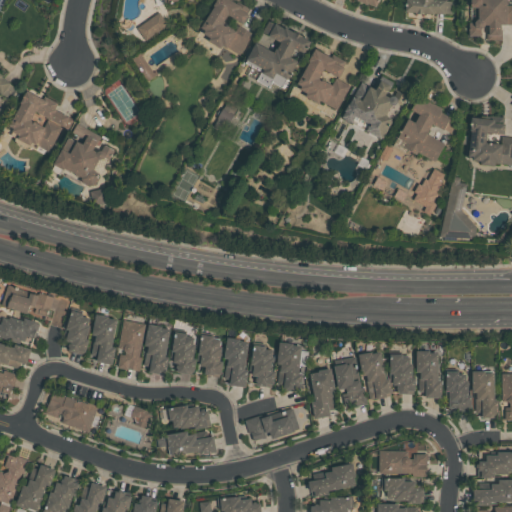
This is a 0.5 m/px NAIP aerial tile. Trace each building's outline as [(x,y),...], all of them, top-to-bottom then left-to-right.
[(238,26),(252,34),(238,56),(222,46),(220,49),(206,41),(208,38),(202,34),(203,31),(199,29),(216,0),(227,0),(239,7),(238,10),(247,15),(242,25),(226,15),(221,24),(235,32),(238,26)] [(378,0),(375,9),(366,4),(365,6),(355,1),(355,0),(378,0)] [(439,0),(455,2),(454,16),(433,13),(433,15),(403,12),(403,0),(439,0)] [(477,20),(477,9),(470,9),(470,0),(505,0),(505,5),(511,5),(511,25),(501,25),(500,41),(486,41),(486,24),(483,24),(483,26),(482,28),(479,30),(479,37),(468,37),(468,24),(473,23),(474,22),(477,20)] [(137,25),(144,39),(168,25),(161,12),(137,25)] [(254,43),(272,53),(274,49),(276,50),(279,43),(261,33),(268,20),(294,34),(294,33),(300,36),(300,37),(309,42),(302,54),(293,49),(289,57),(297,61),(287,80),(275,74),(272,79),(260,73),(262,69),(245,60),(254,43)] [(314,50),(334,61),(333,64),(343,69),(338,78),(323,70),(318,79),(330,85),(334,78),(348,86),(335,110),(319,101),(317,104),(303,97),(305,94),(298,91),(300,86),(296,84),(314,50)] [(157,73),(140,51),(132,58),(149,80),(157,73)] [(0,77),(11,86),(3,96),(0,93),(0,77)] [(339,117),(360,82),(373,89),(379,80),(389,86),(383,95),(393,101),(384,115),(392,119),(380,140),(364,131),(367,125),(354,117),(350,123),(339,117)] [(7,126),(26,92),(47,103),(45,106),(66,118),(47,153),(34,146),(31,144),(28,148),(13,140),(15,137),(9,134),(12,129),(7,126)] [(416,98),(424,102),(425,100),(439,108),(438,110),(441,111),(440,113),(455,122),(449,133),(442,129),(441,130),(431,124),(425,134),(443,145),(432,163),(415,153),(414,155),(403,149),(406,144),(396,138),(407,119),(413,122),(417,116),(408,111),(416,98)] [(225,132),(238,107),(227,101),(213,125),(225,132)] [(470,118),(493,120),(492,123),(503,124),(502,136),(511,137),(511,165),(492,163),(492,167),(478,166),(479,162),(471,161),(472,157),(466,157),(470,118)] [(95,153),(96,152),(98,151),(101,152),(102,154),(103,157),(101,159),(99,160),(97,160),(91,170),(96,173),(95,176),(98,177),(92,187),(90,186),(89,187),(78,182),(79,178),(53,164),(67,138),(80,146),(84,139),(71,133),(76,124),(100,137),(97,142),(96,142),(91,151),(95,153)] [(384,145),(391,149),(384,161),(377,157),(384,145)] [(433,169),(443,175),(439,183),(441,184),(436,193),(437,194),(434,199),(438,202),(429,216),(421,211),(424,206),(411,199),(415,193),(412,192),(417,183),(420,185),(423,179),(426,181),(433,169)] [(460,210),(476,227),(474,239),(438,236),(451,176),(458,178),(458,183),(466,184),(460,210)] [(88,192),(104,188),(107,203),(92,207),(88,192)] [(8,284),(38,294),(39,291),(54,296),(50,308),(48,308),(46,315),(34,311),(36,307),(32,305),(29,307),(27,312),(1,304),(8,284)] [(71,309),(83,313),(82,316),(89,318),(88,323),(90,324),(86,337),(89,338),(85,352),(84,351),(83,354),(68,350),(71,340),(65,339),(68,328),(66,328),(71,309)] [(116,346),(113,364),(95,361),(96,356),(90,355),(92,343),(91,343),(96,313),(108,315),(108,317),(117,319),(112,345),(116,346)] [(0,323),(1,324),(3,317),(9,319),(10,317),(24,321),(25,318),(35,322),(33,329),(35,329),(33,336),(26,334),(24,340),(16,337),(16,339),(14,338),(13,340),(0,335),(0,323)] [(118,347),(123,319),(145,323),(138,356),(142,357),(139,369),(127,367),(127,368),(118,366),(120,353),(125,354),(125,351),(124,348),(118,347)] [(170,329),(165,356),(168,357),(166,370),(160,369),(159,373),(148,371),(149,366),(143,365),(147,345),(144,344),(148,323),(162,325),(162,327),(170,329)] [(174,330),(188,332),(187,335),(194,336),(193,343),(195,344),(193,358),(196,358),(193,373),(177,371),(178,368),(176,368),(176,362),(173,362),(174,357),(170,357),(174,330)] [(214,335),(213,338),(220,339),(219,346),(222,346),(220,360),(222,361),(221,373),(214,372),(213,374),(204,373),(205,366),(200,365),(201,360),(197,359),(200,338),(202,338),(203,334),(214,335)] [(227,336),(240,338),(240,340),(248,341),(244,369),(248,369),(246,387),(229,385),(230,379),(223,378),(226,358),(224,357),(227,336)] [(301,345),(298,373),(301,374),(300,387),(294,386),(294,390),(284,389),(285,384),(277,383),(280,363),(276,363),(279,341),(293,342),(293,344),(301,345)] [(31,348),(27,363),(21,362),(19,368),(0,362),(0,342),(14,347),(15,343),(31,348)] [(253,343),(266,345),(266,348),(273,349),(272,356),(274,356),(272,370),(275,371),(273,383),(272,383),(271,386),(257,384),(258,376),(252,376),(253,370),(249,369),(253,343)] [(381,350),(386,378),(389,377),(392,391),(390,391),(391,395),(377,397),(377,396),(370,397),(366,375),(362,375),(357,353),(372,350),(372,352),(381,350)] [(416,350),(429,350),(429,352),(438,352),(438,379),(442,379),(441,397),(425,397),(425,391),(419,391),(419,371),(416,371),(416,350)] [(402,353),(402,356),(410,356),(410,362),(412,362),(412,377),(415,377),(415,393),(398,393),(398,389),(396,389),(396,385),(392,385),(392,373),(390,373),(390,353),(402,353)] [(356,355),(361,388),(364,387),(367,403),(345,407),(343,392),(346,392),(346,388),(338,389),(333,365),(335,364),(334,359),(356,355)] [(308,372),(330,368),(334,387),(330,388),(334,408),(329,408),(330,415),(314,418),(310,401),(314,400),(308,372)] [(0,371),(3,372),(4,369),(17,374),(11,393),(0,389),(0,387),(1,386),(0,385),(0,371)] [(446,369),(459,369),(459,373),(466,373),(466,380),(468,380),(468,395),(471,395),(471,410),(448,410),(448,400),(446,400),(446,369)] [(494,370),(494,399),(498,399),(498,416),(482,417),(482,411),(475,411),(475,392),(472,392),(472,370),(494,370)] [(511,374),(511,421),(511,420),(504,419),(504,407),(508,407),(508,404),(506,401),(500,402),(500,374),(511,374)] [(52,391),(75,399),(75,398),(87,403),(87,401),(97,405),(88,430),(63,421),(64,418),(61,413),(59,413),(58,417),(46,413),(47,412),(45,411),(52,391)] [(148,424),(152,409),(128,404),(124,419),(148,424)] [(165,406),(170,406),(170,407),(187,404),(188,407),(199,405),(200,410),(208,409),(211,424),(208,425),(208,426),(195,429),(194,425),(180,428),(180,425),(174,426),(172,419),(170,419),(170,418),(167,418),(165,406)] [(297,421),(299,427),(294,429),(294,430),(272,438),(270,430),(264,432),(266,436),(254,440),(251,432),(249,433),(245,419),(261,414),(262,417),(270,414),(272,420),(288,415),(290,419),(291,419),(292,423),(297,421)] [(166,433),(187,430),(188,434),(195,433),(196,438),(214,435),(216,451),(199,454),(199,450),(170,455),(166,433)] [(408,450),(408,456),(410,458),(413,458),(413,453),(426,454),(426,475),(413,475),(413,473),(379,472),(379,450),(408,450)] [(495,451),(511,451),(511,473),(506,473),(507,475),(492,475),(492,478),(479,478),(479,477),(477,477),(476,462),(484,462),(484,456),(495,456),(495,451)] [(0,499),(10,503),(27,460),(7,452),(0,470),(0,499)] [(332,466),(352,462),(355,475),(353,475),(355,484),(328,489),(329,493),(315,495),(315,494),(312,494),(311,490),(310,490),(308,480),(326,477),(325,472),(333,470),(332,466)] [(40,464),(55,469),(50,485),(46,484),(36,511),(16,504),(23,484),(26,485),(33,467),(39,469),(40,464)] [(64,475),(73,478),(72,481),(77,483),(74,494),(72,493),(68,507),(65,506),(63,511),(57,510),(56,511),(46,511),(43,511),(49,491),(52,492),(56,481),(62,483),(64,475)] [(381,476),(391,475),(391,477),(404,476),(404,480),(415,480),(415,487),(423,486),(423,503),(407,503),(407,500),(393,500),(393,497),(387,497),(387,489),(384,489),(384,488),(381,488),(381,476)] [(511,502),(489,502),(489,506),(471,506),(471,490),(490,490),(490,485),(497,484),(497,481),(511,481),(511,502)] [(107,486),(102,503),(99,502),(96,511),(72,511),(75,503),(79,504),(84,486),(90,488),(91,482),(107,486)] [(115,490),(125,492),(125,495),(130,496),(128,507),(126,507),(124,511),(101,511),(103,506),(106,507),(108,496),(114,497),(115,490)] [(142,495),(151,496),(150,500),(157,501),(155,511),(133,511),(135,502),(141,503),(142,495)] [(354,496),(354,509),(348,509),(348,511),(310,511),(311,505),(319,505),(319,499),(330,499),(330,495),(354,496)] [(260,511),(260,502),(252,502),(252,496),(218,498),(218,510),(224,510),(224,511),(260,511)] [(184,500),(182,511),(160,511),(162,503),(168,504),(169,498),(184,500)] [(202,511),(211,511),(211,501),(200,501),(200,511),(202,511)] [(378,511),(378,503),(398,503),(398,507),(406,507),(406,511),(378,511)]
